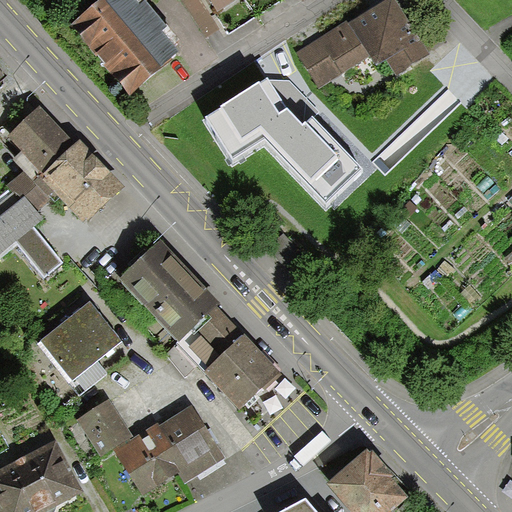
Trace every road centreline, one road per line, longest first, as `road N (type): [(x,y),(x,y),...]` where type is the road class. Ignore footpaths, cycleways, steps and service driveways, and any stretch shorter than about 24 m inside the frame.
road 1 (primary): [(367,408),(0,13)]
road 2 (residential): [(327,0),(154,111)]
road 3 (residential): [(200,511),(320,448),(367,408)]
